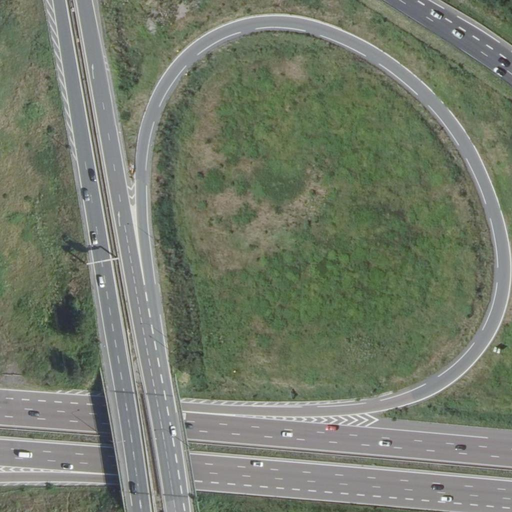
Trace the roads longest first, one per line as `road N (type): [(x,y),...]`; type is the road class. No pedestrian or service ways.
road 1 (motorway): [(148,357),(141,164),(158,96),(174,69),(210,38),(244,23),(283,21),(325,29),(391,63),(469,150),(503,254),(498,309),(469,358),(423,393),(357,410),(97,416)]
road 2 (primary): [(59,0),(144,511)]
road 3 (motorway): [(511,454),(97,416)]
road 4 (primary): [(148,357),(83,0)]
road 5 (motorway): [(193,467),(511,496)]
road 6 (motorway): [(0,453),(193,467)]
road 7 (motorway): [(0,477),(193,467)]
road 8 (primary): [(174,511),(148,357)]
